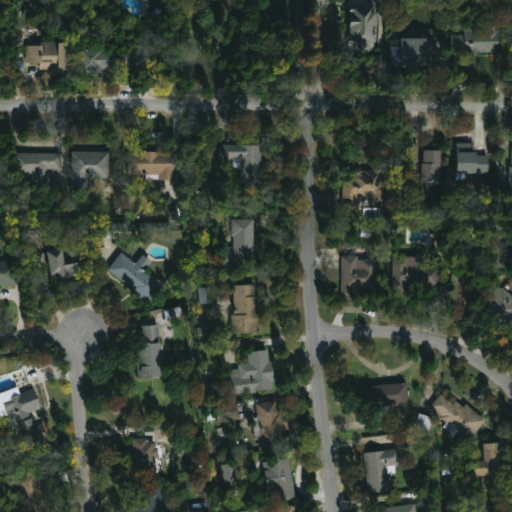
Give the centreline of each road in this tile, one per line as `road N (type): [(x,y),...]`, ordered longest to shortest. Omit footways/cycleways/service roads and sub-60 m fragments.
road 1 (tertiary): [(511,100),(0,105)]
road 2 (residential): [(337,511),(316,340),(313,103)]
road 3 (residential): [(89,511),(78,363),(49,334),(0,336)]
road 4 (residential): [(511,390),(454,345),(424,337),(348,333),(316,340)]
